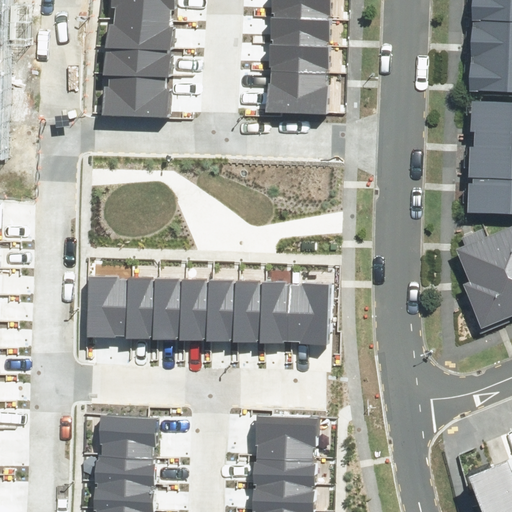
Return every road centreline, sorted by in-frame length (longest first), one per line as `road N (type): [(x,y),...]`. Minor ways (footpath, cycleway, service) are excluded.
road 1 (residential): [(61,132),(54,388)]
road 2 (residential): [(400,393),(407,142)]
road 3 (residential): [(400,393),(209,389)]
road 4 (residential): [(228,136),(407,142)]
road 5 (residential): [(61,132),(228,136)]
road 6 (residential): [(209,389),(54,388)]
road 7 (residential): [(407,142),(412,0)]
road 8 (residential): [(228,136),(231,0)]
road 9 (residential): [(67,0),(61,132)]
road 10 (residential): [(54,388),(48,511)]
road 11 (residential): [(209,389),(204,511)]
road 12 (residential): [(400,393),(422,511)]
